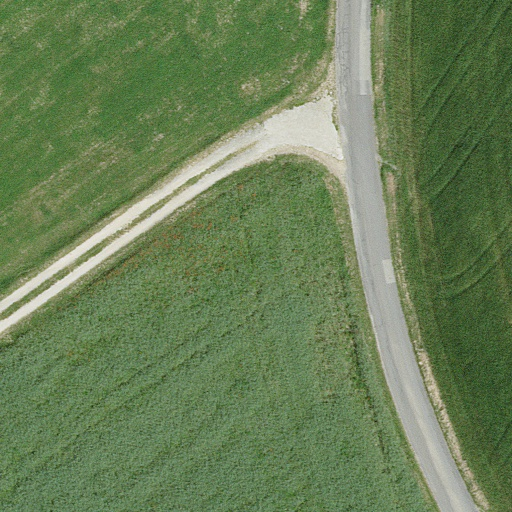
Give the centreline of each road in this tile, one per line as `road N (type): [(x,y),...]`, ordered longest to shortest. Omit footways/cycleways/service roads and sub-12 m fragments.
road 1 (unclassified): [(358,0),(355,158),(382,314),(425,443),(461,511)]
road 2 (track): [(0,321),(252,148),(297,125),(355,126)]
